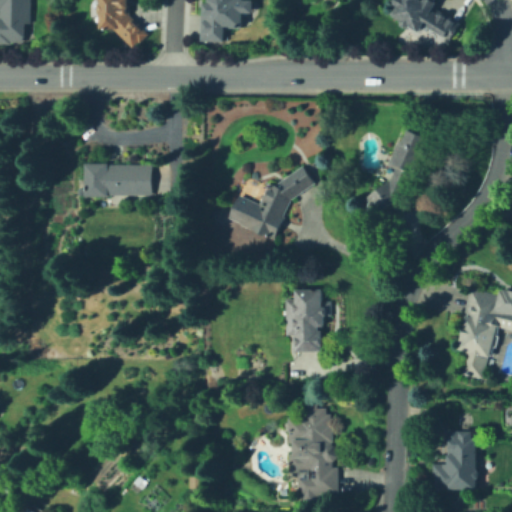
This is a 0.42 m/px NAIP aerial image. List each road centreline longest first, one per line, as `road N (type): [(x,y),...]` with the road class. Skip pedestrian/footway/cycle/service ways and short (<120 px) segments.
road 1 (residential): [(511,73),(0,75)]
road 2 (residential): [(502,73),(491,177),(422,258),(399,309),(389,511)]
